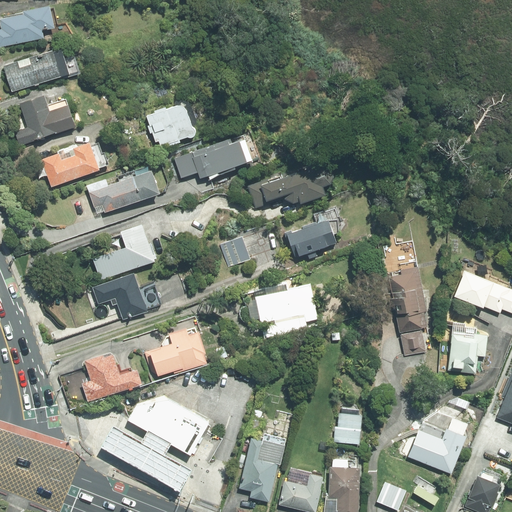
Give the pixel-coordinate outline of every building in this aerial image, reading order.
[(54,28),(50,6),(24,12),(24,14),(0,19),(0,23),(1,29),(0,29),(0,47),(44,38),(43,30),(54,28)] [(77,72),(73,57),(65,59),(62,50),(53,52),(52,51),(4,66),(12,92),(77,72)] [(44,95),(20,104),(28,128),(16,132),(20,145),(75,126),(66,99),(48,105),(44,95)] [(155,113),(147,116),(156,142),(159,141),(162,149),(180,142),(180,140),(187,137),(190,138),(192,138),(194,136),(196,133),(196,130),(195,128),(192,126),(186,110),(185,108),(183,107),(181,106),(178,106),(166,110),(165,107),(154,111),(155,113)] [(243,136),(175,159),(182,178),(198,172),(200,179),(252,161),(243,136)] [(91,146),(90,142),(78,147),(77,145),(58,152),(59,154),(42,160),(52,186),(98,170),(98,168),(108,164),(104,154),(102,155),(98,144),(91,146)] [(282,174),(247,186),(255,208),(283,199),(293,203),(300,201),(301,204),(326,195),(323,186),(330,184),(333,177),(332,171),(324,167),(319,169),(317,165),(283,177),(282,174)] [(106,180),(87,186),(97,216),(160,194),(152,171),(150,171),(149,166),(118,176),(120,182),(108,186),(106,180)] [(291,231),(285,233),(294,258),(307,254),(309,259),(317,256),(316,251),(337,244),(329,220),(317,224),(316,222),(302,227),(303,229),(292,233),(291,231)] [(155,262),(142,225),(121,232),(126,248),(93,259),(100,281),(155,262)] [(242,237),(221,245),(228,266),(250,259),(242,237)] [(511,281),(469,262),(454,294),(511,320),(511,281)] [(438,348),(418,264),(385,272),(404,356),(438,348)] [(135,273),(93,288),(99,304),(111,299),(113,305),(117,304),(123,320),(148,311),(147,309),(161,304),(154,285),(141,290),(135,273)] [(286,284),(254,291),(254,292),(242,295),(246,306),(243,307),(241,309),(240,313),(240,316),(242,319),(244,321),(246,322),(261,319),(265,339),(320,327),(310,284),(287,289),(286,284)] [(488,329),(453,326),(450,369),(474,371),(475,355),(486,356),(488,329)] [(205,354),(198,333),(197,333),(195,328),(187,330),(186,329),(169,334),(169,336),(167,336),(162,344),(163,347),(145,352),(151,372),(158,376),(174,372),(174,374),(207,363),(204,354),(205,354)] [(228,345),(216,349),(222,369),(235,365),(228,345)] [(91,381),(82,384),(88,401),(141,384),(137,370),(120,375),(113,353),(85,362),(91,381)] [(511,377),(496,418),(511,424),(511,377)] [(147,382),(128,412),(190,453),(209,423),(147,382)] [(470,403),(453,397),(450,407),(467,413),(470,403)] [(343,409),(340,439),(360,441),(364,411),(343,409)] [(453,472),(472,423),(451,415),(443,435),(415,425),(404,454),(453,472)] [(284,439),(254,433),(242,490),(252,492),(250,502),(269,506),(284,439)] [(362,511),(366,463),(329,461),(328,499),(338,499),(337,511),(362,511)] [(490,511),(504,476),(478,466),(463,504),(484,511),(490,511)] [(309,484),(286,477),(278,506),(299,511),(312,511),(323,474),(312,471),(309,484)] [(404,491),(384,482),(377,502),(397,510),(404,491)]
